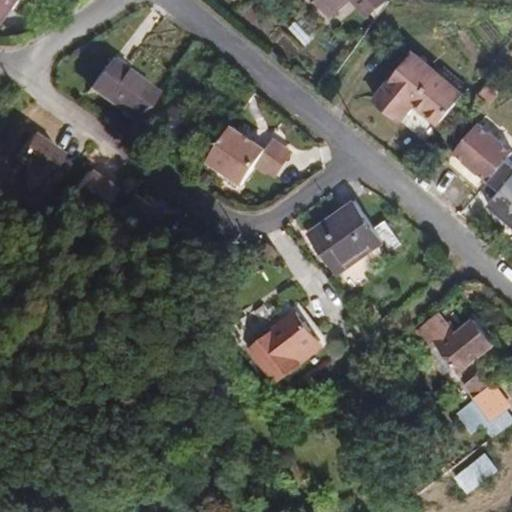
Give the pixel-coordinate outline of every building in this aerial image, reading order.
[(0,0),(0,18),(12,0),(0,0)] [(390,2),(388,0),(318,0),(331,15),(349,0),(354,0),(368,17),(371,14),(376,20),(390,2)] [(440,125),(466,95),(416,53),(376,100),(401,121),(416,104),(440,125)] [(137,122),(156,95),(137,82),(141,77),(113,58),(91,89),(137,122)] [(405,120),(425,139),(438,126),(418,107),(405,120)] [(190,135),(190,117),(174,108),(158,118),(157,134),(174,145),(181,141),(190,135)] [(490,182),(511,155),(511,150),(481,124),(455,153),(490,182)] [(258,163),(267,149),(233,126),(208,162),(243,185),(258,163)] [(270,172),(286,148),(274,139),(267,149),(258,163),(270,172)] [(208,186),(214,178),(206,172),(200,180),(208,186)] [(511,222),(511,176),(490,207),(511,222)] [(152,234),(165,216),(136,195),(123,213),(126,215),(135,221),(152,234)] [(403,243),(387,220),(376,228),(357,202),(309,234),(338,275),(386,241),(392,250),(403,243)] [(132,225),(135,221),(126,215),(123,219),(132,225)] [(272,377),(320,340),(298,311),(250,348),(272,377)] [(496,344),(476,320),(457,334),(440,314),(423,328),(424,328),(419,332),(426,341),(425,341),(432,350),(437,345),(455,367),(460,373),(496,344)] [(216,358),(192,325),(176,336),(203,368),(216,358)] [(276,382),(324,346),(320,340),(272,377),(276,382)] [(455,367),(437,345),(432,350),(450,371),(455,367)] [(475,400),(491,388),(481,374),(465,386),(475,400)] [(511,424),(511,416),(506,408),(510,406),(494,386),(491,388),(475,400),(489,420),(481,425),(492,439),(511,424)] [(468,493),(496,469),(484,455),(456,479),(468,493)]
